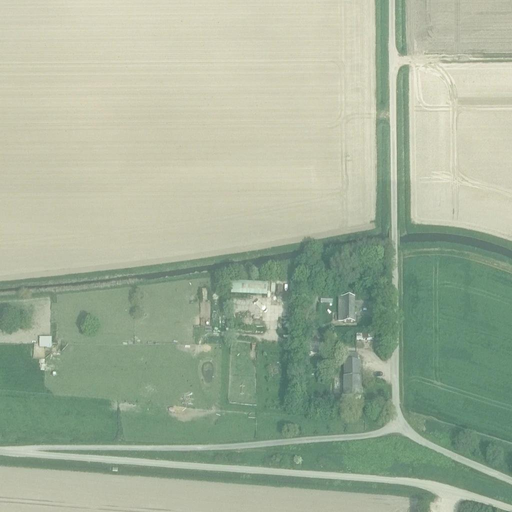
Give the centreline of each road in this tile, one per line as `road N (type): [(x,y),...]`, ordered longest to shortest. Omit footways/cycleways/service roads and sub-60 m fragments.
road 1 (unclassified): [(19,451),(416,484),(511,509)]
road 2 (unclassified): [(398,427),(391,0)]
road 3 (unclassified): [(398,427),(299,442),(19,451)]
road 4 (unclassified): [(511,479),(398,427)]
